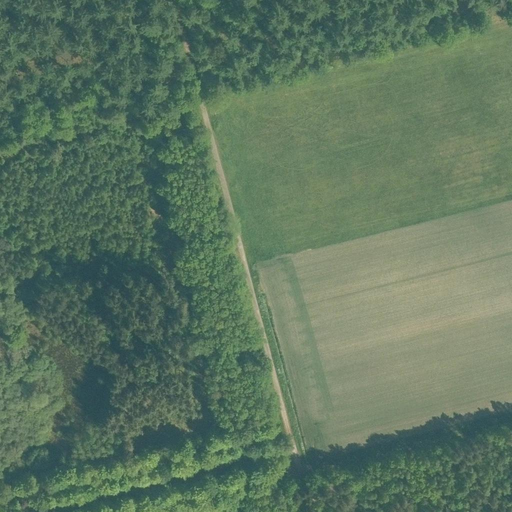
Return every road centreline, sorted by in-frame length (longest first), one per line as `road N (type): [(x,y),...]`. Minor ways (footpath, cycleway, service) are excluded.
road 1 (unclassified): [(298,473),(174,0)]
road 2 (track): [(0,151),(200,98)]
road 3 (track): [(133,511),(298,473)]
